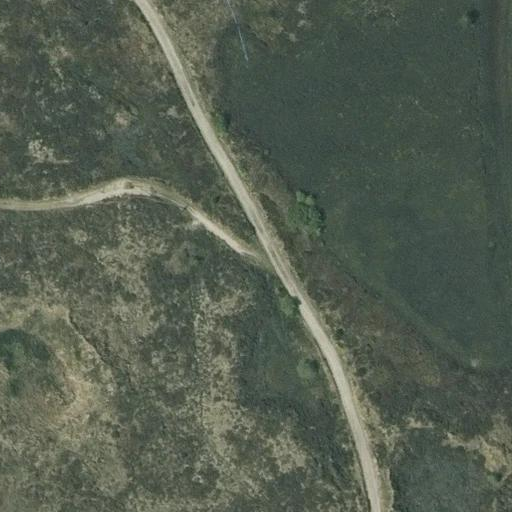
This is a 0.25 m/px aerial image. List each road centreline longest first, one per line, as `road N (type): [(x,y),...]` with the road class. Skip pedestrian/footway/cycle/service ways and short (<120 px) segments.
road 1 (track): [(145,0),(192,103),(326,342),(387,493),(387,511)]
road 2 (track): [(0,205),(65,203),(121,184),(179,206)]
